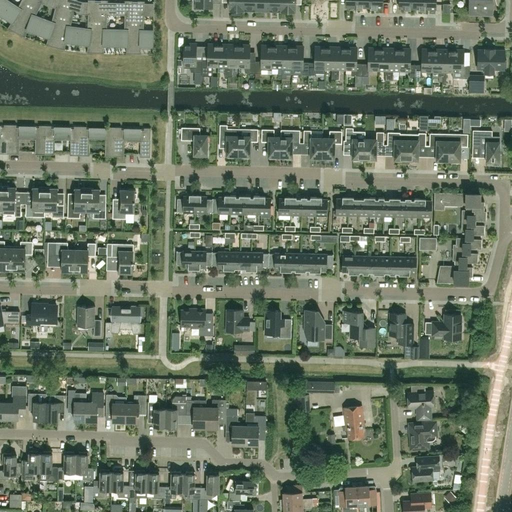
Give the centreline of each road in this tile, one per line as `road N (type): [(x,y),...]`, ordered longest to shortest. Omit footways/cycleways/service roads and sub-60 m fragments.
road 1 (residential): [(0,290),(111,284),(321,297),(341,289),(484,292),(505,229)]
road 2 (residential): [(0,165),(495,184),(504,195),(505,229)]
road 3 (residential): [(511,27),(460,34),(187,29),(171,22),(170,0)]
road 4 (residential): [(0,432),(202,443),(222,462),(262,463),(276,475)]
